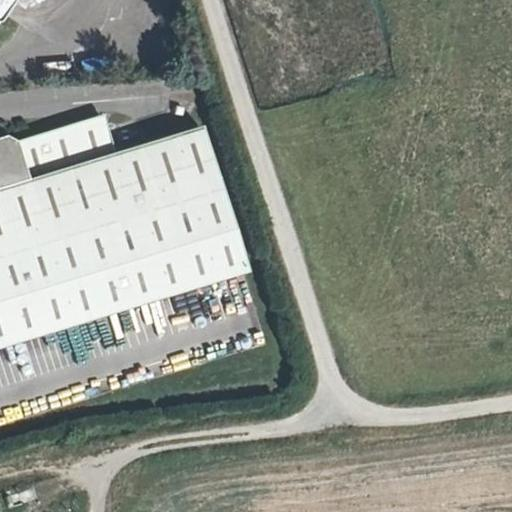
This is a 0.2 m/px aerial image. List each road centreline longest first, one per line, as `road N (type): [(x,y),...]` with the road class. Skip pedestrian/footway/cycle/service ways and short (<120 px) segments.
road 1 (track): [(340,403),(461,410),(511,404)]
road 2 (unknown): [(0,51),(92,34),(127,0)]
